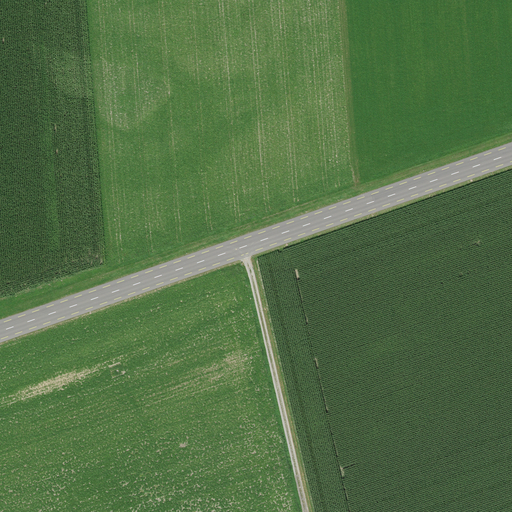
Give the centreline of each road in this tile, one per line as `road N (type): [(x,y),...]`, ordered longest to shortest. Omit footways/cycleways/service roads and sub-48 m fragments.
road 1 (track): [(511,137),(0,315)]
road 2 (primary): [(0,333),(511,157)]
road 3 (track): [(245,249),(306,511)]
